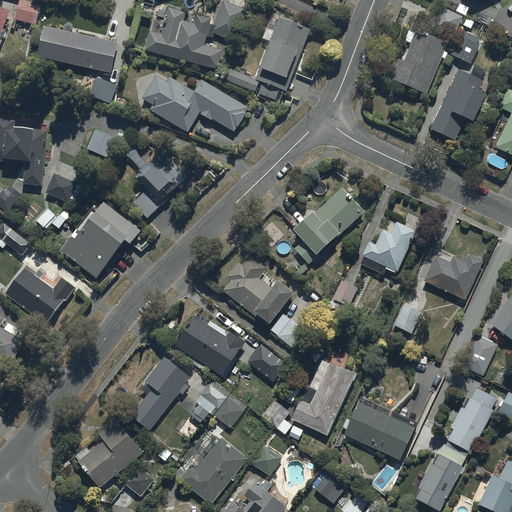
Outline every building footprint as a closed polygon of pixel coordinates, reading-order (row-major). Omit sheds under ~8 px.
[(24,0),(21,0),(16,19),(37,25),(42,5),(24,0)] [(162,33),(150,30),(145,50),(219,69),(224,51),(206,46),(208,36),(213,38),(214,33),(235,40),(247,9),(224,0),(216,20),(198,15),(195,23),(186,21),(188,12),(169,7),(162,33)] [(466,0),(470,9),(486,0),(466,0)] [(0,46),(8,30),(4,29),(12,12),(0,6),(0,46)] [(457,12),(442,7),(436,23),(458,31),(462,21),(455,18),(457,12)] [(217,71),(215,77),(278,99),(281,90),(288,92),(292,82),(290,81),(300,52),(302,53),(311,28),(279,17),(262,67),(260,67),(257,78),(231,69),(229,75),(217,71)] [(398,54),(388,77),(428,93),(449,42),(422,30),(424,24),(415,21),(411,30),(416,32),(406,57),(398,54)] [(111,72),(118,42),(44,27),(38,56),(111,72)] [(461,30),(450,55),(471,64),(480,44),(478,43),(480,38),(461,30)] [(485,81),(459,69),(432,130),(455,140),(465,117),(474,122),(487,94),(480,91),(485,81)] [(154,104),(151,109),(189,132),(200,113),(212,121),(213,119),(235,132),(237,127),(239,128),(248,114),(247,113),(249,108),(202,80),(196,90),(171,75),(168,81),(157,75),(144,98),(154,104)] [(119,86),(97,77),(89,94),(112,104),(119,86)] [(511,90),(508,89),(500,107),(511,112),(495,148),(511,154),(511,90)] [(0,117),(0,161),(26,164),(24,183),(43,185),(49,130),(17,127),(18,119),(0,117)] [(97,129),(88,149),(109,158),(118,138),(97,129)] [(133,202),(148,218),(189,177),(164,152),(151,164),(149,162),(141,170),(143,172),(138,178),(148,188),(133,202)] [(55,173),(46,193),(69,204),(71,200),(78,203),(84,189),(77,185),(78,184),(55,173)] [(0,205),(8,212),(22,195),(10,184),(5,190),(0,185),(0,205)] [(365,212),(343,189),(317,213),(315,211),(296,228),(307,239),(296,249),(309,263),(365,212)] [(80,229),(79,228),(62,250),(98,278),(127,241),(132,245),(143,230),(103,200),(80,229)] [(70,211),(66,209),(58,218),(49,209),(38,221),(47,229),(52,223),(59,230),(69,218),(70,211)] [(32,244),(5,222),(0,228),(0,236),(23,255),(32,244)] [(396,274),(416,230),(397,222),(392,232),(383,228),(377,241),(371,238),(363,256),(365,257),(361,264),(384,274),(386,269),(396,274)] [(232,280),(224,290),(267,326),(270,322),(272,323),(297,293),(281,280),(274,288),(261,277),(268,268),(250,253),(246,258),(244,257),(227,276),(232,280)] [(435,257),(424,280),(465,300),(484,262),(468,254),(464,262),(453,256),(449,264),(435,257)] [(40,270),(37,273),(28,266),(6,294),(47,326),(76,288),(63,278),(55,288),(46,281),(49,277),(40,270)] [(359,288),(342,280),(330,305),(346,313),(359,288)] [(511,295),(491,323),(511,339),(511,295)] [(394,325),(412,333),(421,313),(403,304),(394,325)] [(309,333),(283,313),(270,330),(296,350),(309,333)] [(0,358),(11,365),(28,335),(5,321),(6,319),(0,315),(0,358)] [(195,315),(176,346),(224,376),(246,341),(229,331),(227,335),(195,315)] [(498,345),(477,336),(463,367),(484,376),(498,345)] [(288,364),(261,344),(248,362),(274,382),(288,364)] [(193,378),(165,357),(146,382),(153,387),(131,414),(151,430),(180,392),(183,395),(190,386),(187,385),(193,378)] [(301,400),(292,418),(329,436),(358,374),(331,361),(330,364),(322,360),(303,401),(301,400)] [(214,414),(232,393),(216,381),(212,386),(210,384),(196,403),(213,416),(214,414)] [(448,440),(472,452),(494,411),(492,410),(498,400),(476,388),(472,398),(470,397),(465,409),(461,407),(452,428),(454,429),(448,440)] [(511,393),(509,392),(499,412),(511,418),(511,393)] [(232,393),(214,414),(232,428),(248,406),(232,393)] [(360,401),(345,434),(400,460),(418,423),(368,399),(365,404),(360,401)] [(275,400),(263,415),(286,434),(288,432),(298,441),(304,431),(286,419),(291,413),(275,400)] [(201,424),(190,416),(178,431),(189,439),(201,424)] [(143,452),(117,420),(99,434),(103,439),(91,450),(88,446),(75,456),(101,487),(143,452)] [(249,459),(222,438),(198,468),(192,464),(180,478),(212,504),(249,459)] [(461,467),(469,452),(448,441),(441,454),(440,454),(435,463),(433,462),(419,488),(421,489),(416,499),(440,511),(463,468),(461,467)] [(284,456),(264,444),(252,463),(271,476),(284,456)] [(493,474),(479,504),(495,511),(508,511),(511,505),(511,460),(511,462),(508,460),(500,477),(493,474)] [(155,480),(137,466),(124,482),(141,497),(155,480)] [(329,472),(316,489),(334,503),(347,486),(329,472)] [(232,499),(220,511),(284,511),(289,507),(269,491),(273,485),(268,480),(263,486),(256,481),(244,495),(251,501),(245,509),(232,499)] [(357,511),(362,506),(351,498),(341,511),(342,511),(357,511)]
